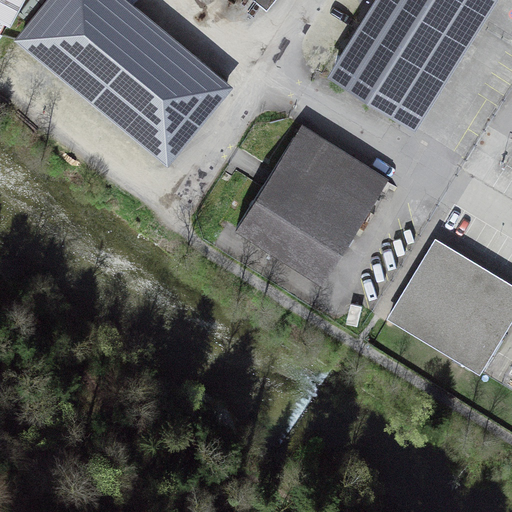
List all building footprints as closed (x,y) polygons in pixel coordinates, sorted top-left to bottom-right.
[(0,0),(0,18),(9,23),(21,0),(0,0)] [(51,0),(20,37),(167,158),(226,86),(122,0),(51,0)] [(478,0),(379,0),(332,75),(403,120),(478,0)] [(236,227),(322,282),(380,190),(293,136),(236,227)] [(511,291),(433,244),(389,316),(479,370),(511,314),(511,291)]
